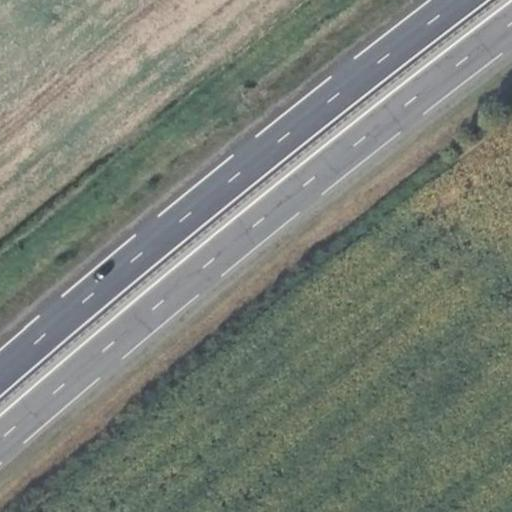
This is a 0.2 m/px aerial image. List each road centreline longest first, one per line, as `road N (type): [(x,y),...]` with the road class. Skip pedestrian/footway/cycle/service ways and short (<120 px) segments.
road 1 (trunk): [(0,441),(247,228),(511,21)]
road 2 (trunk): [(459,0),(0,368)]
